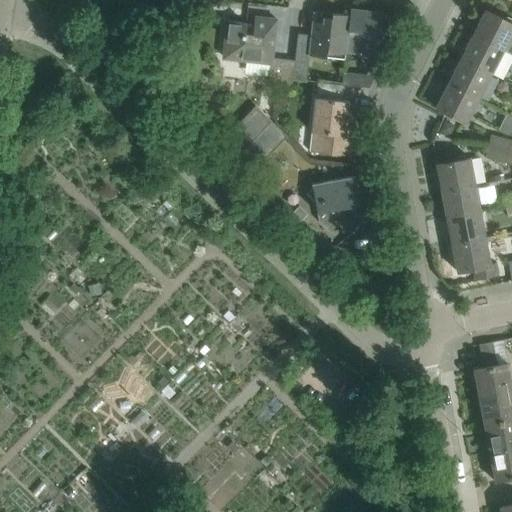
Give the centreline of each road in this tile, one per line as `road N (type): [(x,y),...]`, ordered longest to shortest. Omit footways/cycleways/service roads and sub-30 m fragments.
road 1 (residential): [(437,405),(328,314),(4,0)]
road 2 (residential): [(424,331),(391,109),(444,1)]
